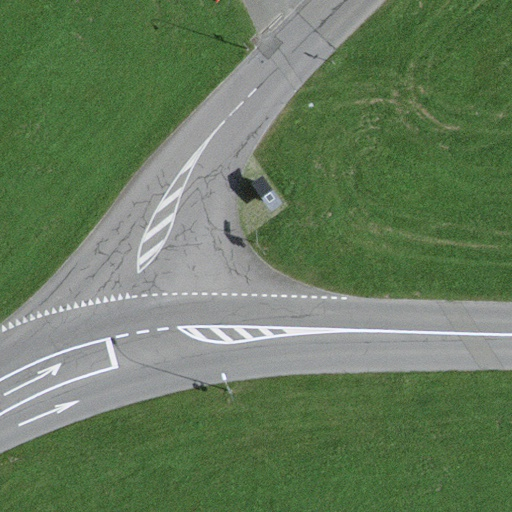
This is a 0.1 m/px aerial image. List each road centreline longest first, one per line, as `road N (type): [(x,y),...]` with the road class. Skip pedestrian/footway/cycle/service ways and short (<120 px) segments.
road 1 (unclassified): [(111,347),(191,164),(347,0)]
road 2 (tertiary): [(111,347),(511,346)]
road 3 (tertiary): [(0,395),(111,347)]
